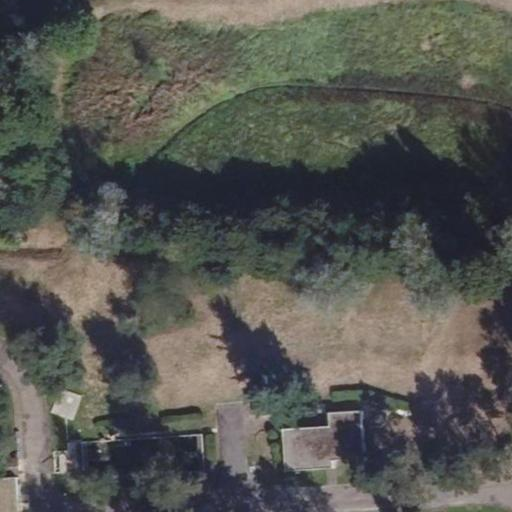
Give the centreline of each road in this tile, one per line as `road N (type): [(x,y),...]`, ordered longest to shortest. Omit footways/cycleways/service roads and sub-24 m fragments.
road 1 (track): [(194,511),(511,488)]
road 2 (track): [(37,511),(25,386),(0,354)]
